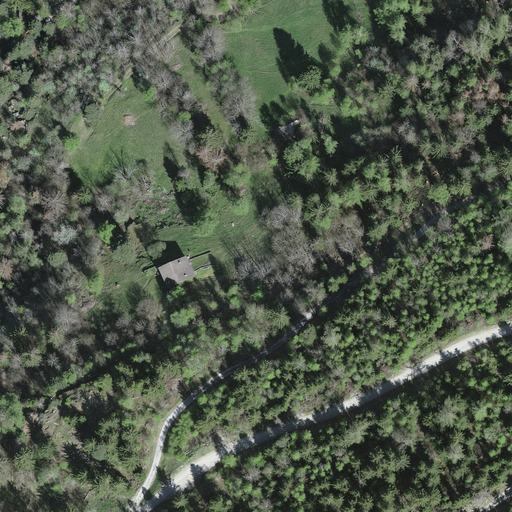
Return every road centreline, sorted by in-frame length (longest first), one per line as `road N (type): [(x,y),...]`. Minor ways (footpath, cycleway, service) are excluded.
road 1 (track): [(133,511),(170,424),(195,397),(269,352),(432,219),(511,178)]
road 2 (track): [(511,329),(454,349),(386,390),(218,454),(142,511)]
road 3 (track): [(227,0),(236,12),(183,24),(82,127)]
road 4 (track): [(72,0),(59,22),(67,38),(143,0)]
